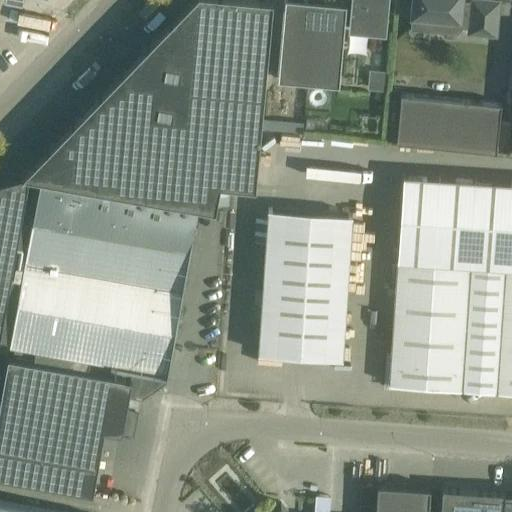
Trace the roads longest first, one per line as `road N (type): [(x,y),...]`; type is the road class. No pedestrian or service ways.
road 1 (unclassified): [(511,445),(221,425),(190,438),(165,511)]
road 2 (unclassified): [(0,106),(108,0)]
